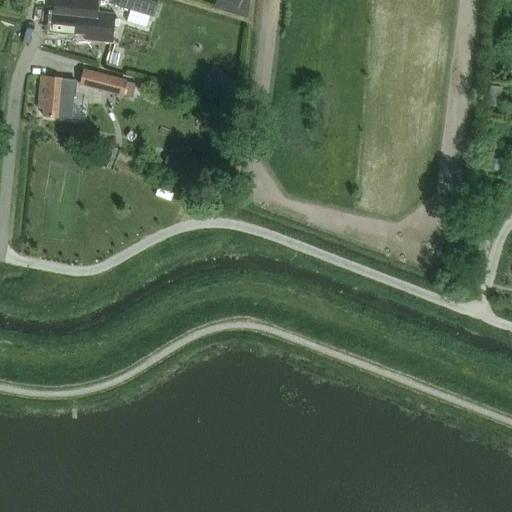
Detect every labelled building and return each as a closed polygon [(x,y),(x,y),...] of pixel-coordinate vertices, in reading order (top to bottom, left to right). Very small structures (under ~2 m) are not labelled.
[(54,0),(53,14),(66,15),(65,20),(76,21),(74,33),(86,34),(85,39),(113,42),(115,14),(98,12),(98,0),(54,0)] [(151,0),(119,0),(117,6),(154,17),(159,2),(151,0)] [(216,0),(213,8),(248,18),(250,0),(216,0)] [(53,31),(74,33),(76,21),(65,20),(66,15),(55,14),(53,31)] [(83,69),(79,84),(108,92),(112,77),(83,69)] [(224,74),(211,90),(224,100),(236,84),(224,74)] [(43,117),(71,119),(73,102),(75,78),(40,76),(37,109),(44,109),(43,117)] [(126,83),(123,94),(132,97),(136,85),(126,83)] [(166,160),(163,170),(177,175),(181,165),(166,160)] [(477,234),(473,255),(484,257),(488,237),(477,234)]
